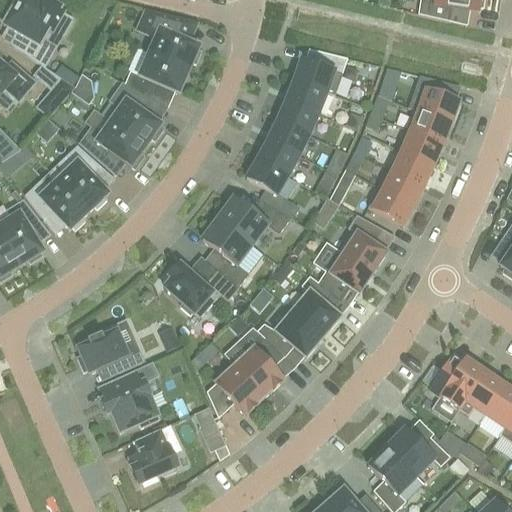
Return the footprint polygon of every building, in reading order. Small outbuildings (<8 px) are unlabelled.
[(27,0),(19,0),(3,28),(6,30),(17,36),(10,48),(41,69),(45,71),(72,23),(63,18),(64,15),(40,0),(37,5),(27,0)] [(419,0),(417,18),(448,26),(450,9),(470,12),(478,14),(478,12),(482,12),(483,0),(419,0)] [(468,30),(470,12),(450,9),(448,26),(468,30)] [(155,41),(148,57),(188,74),(191,67),(195,68),(201,56),(197,54),(199,50),(188,46),(198,26),(145,14),(145,15),(137,34),(155,41)] [(17,36),(6,30),(0,41),(10,48),(17,36)] [(126,74),(129,75),(138,79),(148,57),(136,51),(126,74)] [(300,63),(293,85),(326,97),(335,75),(341,77),(347,63),(308,53),(304,65),(300,63)] [(138,79),(129,75),(124,88),(147,101),(153,87),(174,96),(178,98),(188,74),(148,57),(138,79)] [(0,96),(3,92),(16,103),(18,105),(33,86),(10,67),(5,73),(0,68),(0,96)] [(60,67),(53,77),(75,91),(82,81),(60,67)] [(50,93),(34,111),(48,123),(71,97),(75,91),(53,77),(45,71),(41,69),(32,79),(50,93)] [(387,72),(377,100),(388,104),(390,105),(400,75),(387,72)] [(335,75),(326,97),(333,100),(341,77),(335,75)] [(82,81),(75,91),(71,97),(87,109),(94,101),(91,85),(83,79),(82,81)] [(413,114),(451,128),(458,106),(455,105),(430,96),(434,84),(419,80),(407,112),(413,114)] [(430,96),(455,105),(460,91),(434,84),(430,96)] [(318,119),(326,97),(293,85),(285,105),(318,119)] [(124,88),(122,87),(109,105),(118,112),(110,125),(145,150),(151,143),(154,145),(163,132),(160,130),(160,129),(157,126),(139,114),(148,101),(147,101),(124,88)] [(148,101),(167,112),(174,96),(153,87),(147,101),(148,101)] [(0,108),(6,114),(16,103),(3,92),(0,96),(0,108)] [(377,100),(369,119),(381,124),(388,104),(377,100)] [(139,114),(157,126),(167,112),(148,101),(139,114)] [(285,105),(276,125),(309,140),(318,119),(285,105)] [(85,127),(91,131),(100,138),(110,125),(94,114),(85,127)] [(413,114),(405,134),(442,149),(451,128),(413,114)] [(362,122),(350,118),(345,130),(357,134),(362,122)] [(381,124),(369,119),(365,130),(376,134),(381,124)] [(60,133),(48,123),(36,138),(47,148),(60,133)] [(100,138),(91,131),(79,148),(101,168),(109,157),(125,167),(130,172),(131,171),(134,173),(143,160),(140,158),(145,150),(110,125),(100,138)] [(276,125),(267,144),(298,160),(309,140),(276,125)] [(19,154),(0,133),(0,165),(1,167),(19,154)] [(433,170),(442,149),(405,134),(397,153),(433,170)] [(360,141),(353,156),(363,161),(364,161),(371,146),(360,141)] [(267,144),(257,163),(288,181),(298,160),(267,144)] [(0,167),(0,172),(7,182),(34,159),(25,150),(19,154),(1,167),(0,167)] [(65,160),(73,169),(58,184),(88,216),(94,210),(96,213),(107,204),(104,201),(107,198),(103,194),(89,180),(99,171),(76,150),(65,160)] [(346,157),(336,152),(325,174),(336,180),(346,157)] [(388,173),(423,190),(433,170),(397,153),(388,173)] [(354,179),(363,161),(353,156),(344,174),(354,179)] [(109,157),(101,168),(116,180),(125,167),(109,157)] [(50,175),(34,191),(42,199),(58,184),(73,169),(65,160),(50,175)] [(277,199),(288,181),(257,163),(245,182),(264,194),(258,204),(265,208),(270,211),(290,223),(297,211),(286,204),(277,199)] [(38,164),(32,170),(40,179),(47,172),(38,164)] [(113,183),(99,171),(89,180),(103,194),(113,183)] [(388,173),(378,192),(413,211),(423,190),(388,173)] [(325,202),(336,180),(325,174),(314,196),(325,202)] [(344,174),(329,204),(338,209),(354,179),(344,174)] [(296,186),(288,181),(277,199),(286,204),(296,186)] [(42,199),(34,191),(24,200),(43,224),(52,216),(66,230),(69,234),(72,231),(75,234),(85,224),(82,222),(88,216),(58,184),(42,199)] [(413,211),(378,192),(367,212),(402,231),(413,211)] [(11,198),(14,202),(18,207),(23,204),(16,194),(11,198)] [(265,208),(258,204),(253,201),(244,212),(256,221),(265,208)] [(14,202),(2,209),(5,215),(18,207),(14,202)] [(338,209),(329,204),(326,202),(312,226),(323,233),(338,209)] [(290,223),(270,211),(265,208),(256,221),(244,212),(232,203),(217,223),(251,249),(266,230),(278,239),(290,223)] [(5,215),(10,223),(0,229),(0,240),(18,270),(27,264),(29,268),(41,260),(39,257),(42,255),(37,248),(28,234),(40,226),(23,204),(18,207),(5,215)] [(0,229),(10,223),(5,215),(2,209),(0,209),(0,229)] [(52,216),(43,224),(56,240),(66,230),(52,216)] [(361,222),(356,220),(347,233),(351,236),(338,255),(372,278),(385,257),(384,256),(375,250),(385,236),(361,222)] [(215,274),(237,293),(248,278),(236,269),(251,249),(217,223),(201,244),(213,253),(225,262),(215,274)] [(28,234),(37,248),(51,240),(40,226),(28,234)] [(511,244),(511,250),(501,268),(499,270),(504,273),(501,276),(511,283),(511,226),(503,239),(511,244)] [(375,250),(384,256),(394,241),(385,236),(375,250)] [(489,260),(501,268),(511,250),(511,244),(503,239),(489,260)] [(9,275),(18,270),(0,240),(0,285),(12,279),(9,275)] [(298,246),(292,255),(298,259),(304,250),(298,246)] [(312,267),(324,275),(338,255),(325,247),(312,267)] [(200,261),(187,276),(202,289),(215,274),(225,262),(213,253),(204,265),(200,261)] [(330,299),(339,305),(348,292),(356,297),(358,298),(372,278),(338,255),(324,275),(317,287),(331,297),(330,299)] [(285,264),(271,282),(279,289),(294,271),(285,264)] [(191,317),(198,323),(219,299),(227,305),(237,293),(215,274),(202,289),(187,276),(179,268),(168,281),(171,283),(163,292),(181,308),(179,310),(189,319),(191,317)] [(330,299),(331,297),(317,287),(309,281),(300,290),(308,297),(292,316),(322,342),(339,322),(338,321),(323,308),(330,299)] [(262,292),(249,309),(259,318),(273,301),(262,292)] [(323,308),(338,321),(347,310),(356,297),(348,292),(339,305),(330,299),(323,308)] [(275,335),(263,328),(256,336),(263,343),(283,362),(284,362),(292,352),(303,361),(305,362),(322,342),(292,316),(275,335)] [(239,321),(228,331),(237,340),(248,330),(239,321)] [(125,324),(113,329),(127,359),(136,355),(141,367),(144,366),(125,324)] [(114,366),(119,377),(141,367),(136,355),(127,359),(113,329),(97,337),(98,340),(87,345),(88,347),(77,352),(80,360),(76,362),(79,369),(83,376),(87,375),(88,378),(95,375),(114,366)] [(171,332),(157,338),(158,338),(166,357),(180,351),(171,332)] [(223,359),(234,370),(263,343),(256,336),(252,332),(223,359)] [(283,362),(263,343),(234,370),(263,402),(271,395),(281,386),(280,386),(282,385),(281,383),(271,373),(283,362)] [(211,346),(188,367),(196,375),(218,354),(211,346)] [(271,373),(281,383),(293,373),(303,361),(292,352),(284,362),(283,362),(271,373)] [(443,374),(429,394),(438,400),(458,413),(458,414),(459,414),(484,377),(478,372),(480,369),(468,361),(466,364),(464,363),(462,366),(452,360),(443,374)] [(100,385),(119,377),(114,366),(95,375),(100,385)] [(118,382),(109,386),(108,387),(99,390),(98,391),(99,392),(103,403),(100,405),(106,418),(110,417),(119,437),(138,429),(140,432),(158,424),(154,414),(148,400),(149,399),(143,387),(155,382),(158,381),(152,366),(118,382)] [(433,368),(421,385),(427,389),(439,372),(433,368)] [(246,418),(246,419),(256,410),(255,409),(263,402),(234,370),(206,396),(217,423),(233,408),(244,420),(246,418)] [(484,377),(459,414),(467,420),(473,412),(484,419),(504,390),(484,377)] [(168,408),(155,382),(143,387),(149,399),(148,400),(154,414),(168,408)] [(511,395),(504,390),(484,419),(485,420),(503,432),(504,433),(511,420),(511,395)] [(458,413),(438,400),(430,413),(450,427),(459,414),(458,414),(458,413)] [(218,465),(228,458),(208,412),(194,418),(200,432),(198,433),(209,457),(214,454),(218,465)] [(484,419),(477,430),(496,443),(499,439),(503,432),(485,420),(484,419)] [(503,432),(499,439),(500,440),(511,447),(511,420),(504,433),(503,432)] [(432,439),(418,424),(406,435),(421,450),(429,442),(432,439)] [(152,432),(153,436),(165,431),(164,427),(152,432)] [(166,448),(175,445),(168,429),(165,431),(153,436),(137,444),(142,457),(137,459),(130,462),(134,470),(130,472),(138,489),(141,487),(143,492),(158,485),(156,481),(160,479),(177,471),(171,459),(166,448)] [(386,452),(416,481),(433,464),(440,471),(450,462),(429,442),(421,450),(406,435),(404,433),(386,452)] [(445,434),(439,444),(456,462),(460,456),(466,448),(445,434)] [(511,447),(500,440),(499,439),(496,443),(491,451),(511,464),(511,463),(511,447)] [(131,446),(137,459),(142,457),(137,444),(131,446)] [(180,455),(175,445),(166,448),(171,459),(180,455)] [(466,448),(460,456),(478,469),(483,462),(486,458),(467,445),(466,448)] [(398,499),(416,481),(386,452),(367,470),(382,485),(372,495),(387,511),(398,511),(405,506),(398,499)] [(469,474),(456,462),(447,471),(459,483),(469,474)] [(483,462),(478,469),(475,474),(486,481),(494,469),(483,462)] [(323,510),(324,511),(376,511),(365,498),(355,507),(342,493),(323,510)] [(473,511),(486,511),(492,507),(481,495),(468,506),(473,511)] [(454,496),(439,510),(440,511),(450,511),(461,502),(454,496)]
